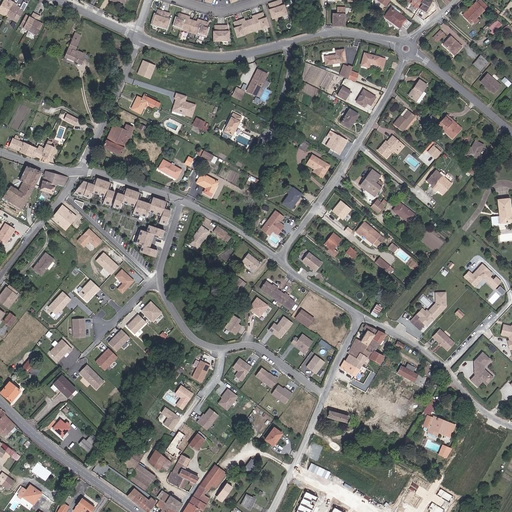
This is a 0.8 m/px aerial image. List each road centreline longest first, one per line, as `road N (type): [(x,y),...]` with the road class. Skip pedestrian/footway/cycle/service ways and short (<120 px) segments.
road 1 (tertiary): [(137,37),(218,57),(341,32),(399,45)]
road 2 (residential): [(404,54),(390,93),(278,260)]
road 3 (residential): [(159,282),(192,338),(220,348),(255,345),(323,395)]
road 4 (unclassified): [(511,426),(420,346),(358,316)]
road 5 (secondary): [(0,400),(140,511)]
road 6 (unclassified): [(79,171),(137,37)]
road 7 (unclassified): [(0,279),(79,171)]
road 8 (unclassified): [(323,395),(271,511)]
road 9 (tertiary): [(412,52),(511,131)]
